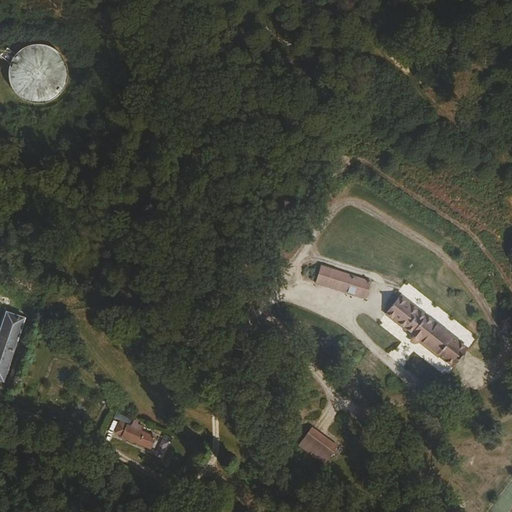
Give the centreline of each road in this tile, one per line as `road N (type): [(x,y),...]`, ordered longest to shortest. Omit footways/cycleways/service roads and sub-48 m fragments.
road 1 (track): [(0,408),(166,474),(207,476),(249,511)]
road 2 (track): [(207,476),(227,350),(272,292)]
